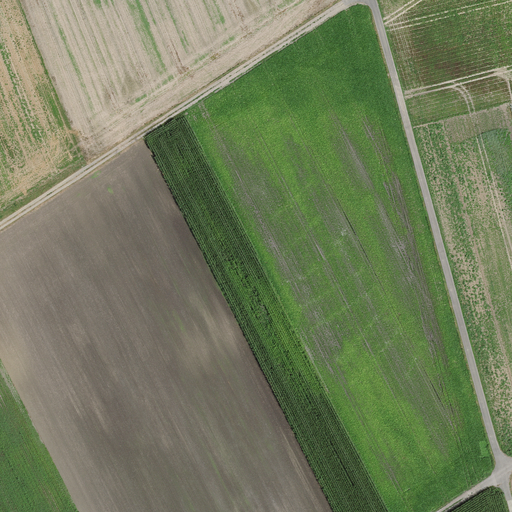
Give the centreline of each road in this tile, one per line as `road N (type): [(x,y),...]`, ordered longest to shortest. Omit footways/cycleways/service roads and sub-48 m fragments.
road 1 (track): [(510,511),(372,0)]
road 2 (track): [(345,0),(0,223)]
